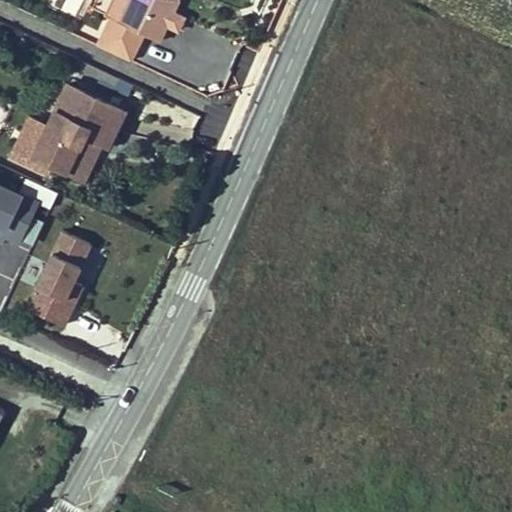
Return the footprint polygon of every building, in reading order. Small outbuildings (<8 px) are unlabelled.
[(128,0),(118,21),(159,40),(178,0),(128,0)] [(128,112),(65,82),(46,122),(32,153),(54,164),(70,171),(88,133),(112,144),(128,112)] [(32,153),(46,122),(33,116),(15,154),(50,170),(54,164),(32,153)] [(0,231),(18,240),(30,217),(36,202),(0,185),(0,231)] [(30,217),(18,240),(32,247),(43,223),(30,217)] [(90,243),(62,230),(26,307),(64,324),(83,284),(73,279),(90,243)] [(0,431),(0,467),(1,468),(16,441),(0,431)]
